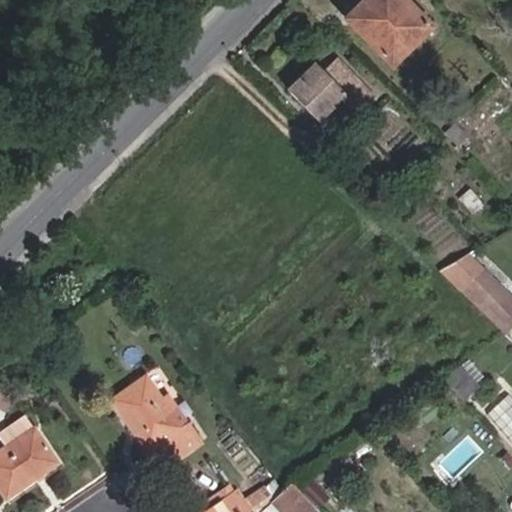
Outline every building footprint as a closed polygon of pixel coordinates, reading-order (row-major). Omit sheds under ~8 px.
[(348,24),(390,66),(430,27),(403,0),(371,0),(372,1),(348,24)] [(358,109),(372,95),(336,59),(322,73),(311,63),(284,90),(315,120),(342,93),(358,109)] [(443,134),(455,146),(465,137),(454,124),(443,134)] [(503,334),(511,324),(511,297),(466,254),(438,271),(503,334)] [(477,386),(474,382),(482,374),(468,359),(438,380),(460,402),(477,386)] [(186,424),(181,428),(144,375),(109,400),(145,452),(158,443),(172,463),(200,445),(186,424)] [(0,491),(4,498),(56,463),(23,414),(0,430),(0,442),(4,448),(0,450),(0,491)] [(325,459),(336,472),(350,460),(341,448),(325,459)] [(314,511),(316,510),(290,483),(269,501),(272,504),(279,511),(314,511)] [(252,510),(269,498),(261,487),(244,499),(252,510)] [(243,511),(230,493),(203,511),(243,511)]
